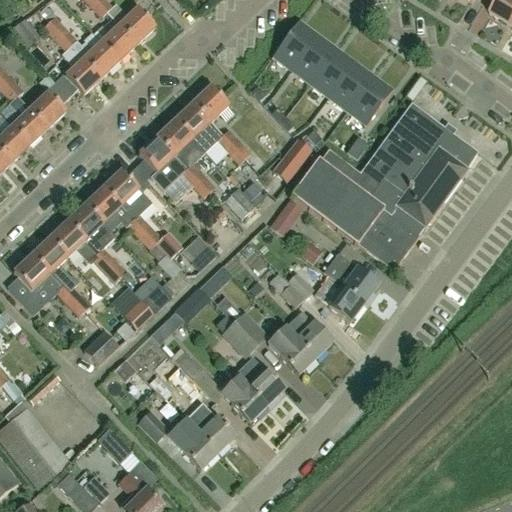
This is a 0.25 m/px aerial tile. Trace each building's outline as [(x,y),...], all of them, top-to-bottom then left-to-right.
[(106,16),(90,0),(75,0),(76,1),(77,0),(79,0),(100,22),(105,17),(111,23),(103,31),(110,37),(100,46),(118,66),(136,49),(112,23),(106,16)] [(90,0),(106,16),(112,23),(136,49),(155,31),(137,12),(127,20),(115,8),(112,11),(101,0),(90,0)] [(511,0),(491,0),(496,3),(489,16),(510,29),(511,24),(511,0)] [(118,66),(100,46),(92,53),(85,46),(81,49),(54,22),(55,21),(44,10),(38,16),(44,22),(101,82),(118,66)] [(101,82),(44,22),(38,27),(43,32),(42,33),(64,55),(60,59),(73,72),(64,80),(63,78),(54,86),(54,87),(69,102),(77,94),(82,99),(101,82)] [(293,71),(317,39),(304,29),(302,31),(298,28),(300,25),(298,24),(271,62),(272,63),(273,62),(276,64),(283,69),(286,65),(293,71)] [(31,33),(26,27),(14,37),(18,42),(27,36),(31,33)] [(305,86),(309,89),(334,55),(329,51),(331,49),(317,39),(293,71),(290,75),(291,76),(294,71),(301,77),(298,81),(306,86),(305,86)] [(334,55),(309,89),(312,91),(313,91),(320,96),(323,92),(330,98),(327,102),(328,103),(331,98),(354,66),(340,56),(339,58),(334,55)] [(342,113),(346,116),(371,82),(366,78),(367,76),(354,66),(331,98),(338,104),(335,108),(342,113)] [(0,93),(11,83),(0,71),(0,93)] [(47,96),(29,114),(47,133),(65,116),(60,110),(69,102),(54,87),(54,86),(47,78),(38,86),(47,96)] [(371,82),(346,116),(349,118),(356,123),(359,119),(367,125),(363,130),(364,131),(368,126),(392,93),(391,92),(390,93),(377,83),(376,85),(371,82)] [(16,118),(7,126),(11,130),(29,150),(47,133),(29,114),(17,101),(23,95),(11,83),(0,93),(0,95),(11,107),(8,109),(16,118)] [(210,90),(192,107),(210,126),(228,109),(210,90)] [(258,104),(264,99),(256,90),(250,96),(258,104)] [(192,107),(174,124),(192,143),(205,157),(215,167),(226,156),(216,146),(222,139),(210,126),(192,107)] [(411,107),(378,151),(359,177),(328,154),(319,165),(317,164),(290,200),(357,249),(393,275),(418,240),(418,239),(423,232),(424,233),(468,173),(467,172),(477,156),(429,120),(411,107)] [(279,126),(285,121),(276,112),(270,117),(279,126)] [(293,130),(285,121),(279,126),(287,135),(293,130)] [(174,124),(156,141),(174,160),(186,174),(192,168),(205,157),(192,143),(174,124)] [(2,138),(0,136),(0,154),(11,167),(29,150),(11,130),(2,138)] [(222,139),(216,146),(226,156),(233,150),(234,152),(240,147),(228,134),(222,139)] [(312,134),(306,140),(314,149),(320,143),(312,134)] [(156,141),(137,158),(155,177),(150,181),(163,196),(181,179),(186,174),(174,160),(156,141)] [(285,159),(272,175),(279,181),(286,186),(299,171),(311,155),(304,149),(297,144),(285,159)] [(233,150),(226,156),(238,169),(250,158),(240,147),(234,152),(233,150)] [(351,149),(346,156),(356,163),(361,156),(351,149)] [(0,177),(11,167),(0,154),(0,177)] [(186,174),(181,179),(192,191),(197,185),(199,187),(205,182),(192,168),(186,174)] [(120,174),(102,191),(132,224),(126,230),(138,242),(150,230),(141,221),(144,217),(130,202),(138,194),(120,174)] [(197,185),(192,191),(202,202),(214,191),(205,182),(199,187),(197,185)] [(132,224),(102,191),(84,208),(102,227),(103,227),(110,220),(121,233),(131,223),(132,224)] [(254,211),(237,193),(224,204),(240,223),(254,211)] [(278,218),(269,231),(282,240),(291,228),(297,219),(302,214),(289,204),(285,210),(278,218)] [(84,208),(66,225),(97,258),(91,263),(94,265),(94,266),(102,275),(114,264),(103,252),(107,248),(103,243),(110,236),(103,227),(102,227),(84,208)] [(97,258),(66,225),(48,242),(67,261),(75,253),(90,269),(94,266),(94,265),(91,263),(97,258)] [(161,242),(150,230),(138,242),(149,254),(156,248),(155,248),(161,242)] [(165,238),(161,242),(155,248),(156,248),(170,263),(170,264),(181,254),(165,238)] [(67,261),(48,242),(30,259),(61,291),(55,297),(56,297),(56,298),(66,309),(78,297),(73,292),(79,287),(72,279),(70,281),(58,269),(67,261)] [(314,250),(312,253),(302,246),(295,256),(311,268),(321,255),(314,250)] [(208,251),(191,267),(199,276),(216,260),(208,251)] [(135,265),(151,276),(158,265),(143,255),(135,265)] [(364,307),(378,288),(356,272),(336,258),(323,277),(332,284),(364,307)] [(61,291),(30,259),(12,276),(17,281),(6,292),(33,320),(56,298),(56,297),(55,297),(61,291)] [(126,277),(114,264),(102,275),(114,288),(126,277)] [(292,274),(284,282),(305,303),(314,294),(296,277),(296,278),(292,274)] [(305,303),(284,282),(277,276),(268,286),(295,313),(305,303)] [(198,293),(208,303),(220,292),(210,282),(198,293)] [(364,307),(332,284),(325,294),(320,290),(312,300),(327,310),(349,326),(364,307)] [(129,292),(111,309),(121,319),(135,335),(153,318),(145,309),(139,302),(134,297),(129,292)] [(161,294),(145,309),(153,318),(154,319),(170,304),(161,294)] [(78,297),(66,309),(78,321),(90,310),(78,297)] [(226,320),(233,328),(242,318),(225,301),(216,310),(226,320)] [(21,333),(4,314),(0,317),(0,323),(5,329),(7,332),(7,331),(14,339),(21,333)] [(301,315),(284,331),(284,332),(315,363),(332,346),(313,327),(301,315)] [(242,318),(233,328),(257,352),(264,345),(279,360),(298,380),(315,363),(284,332),(284,331),(280,327),(268,339),(245,316),(242,318)] [(116,335),(125,344),(134,336),(125,326),(116,335)] [(257,352),(233,328),(220,339),(244,363),(257,352)] [(159,349),(166,342),(157,333),(150,340),(159,349)] [(97,370),(118,351),(103,335),(83,355),(97,370)] [(132,371),(143,365),(136,351),(125,357),(132,371)] [(184,356),(175,366),(192,383),(201,373),(184,356)] [(252,362),(235,378),(266,410),(283,393),(264,374),(252,362)] [(135,377),(123,365),(113,375),(125,387),(135,377)] [(174,365),(161,378),(179,396),(192,383),(175,366),(174,365)] [(0,373),(0,390),(1,390),(8,384),(0,373)] [(266,410),(235,378),(218,395),(230,408),(249,427),(266,410)] [(11,387),(8,384),(1,390),(12,404),(22,398),(13,386),(11,387)] [(202,408),(184,425),(217,458),(234,441),(202,408)] [(0,433),(0,446),(13,462),(37,493),(63,473),(62,472),(70,465),(27,412),(0,433)] [(136,430),(155,448),(169,434),(150,416),(136,430)] [(217,458),(184,425),(167,441),(200,474),(217,458)] [(126,451),(108,432),(96,444),(119,467),(131,456),(126,451)] [(0,501),(17,488),(0,466),(0,501)] [(129,476),(116,488),(129,501),(120,511),(161,511),(163,510),(146,493),(156,483),(139,466),(129,476)] [(57,490),(78,511),(93,511),(97,508),(63,473),(49,487),(54,493),(57,490)] [(82,491),(99,507),(109,498),(92,481),(82,491)]
